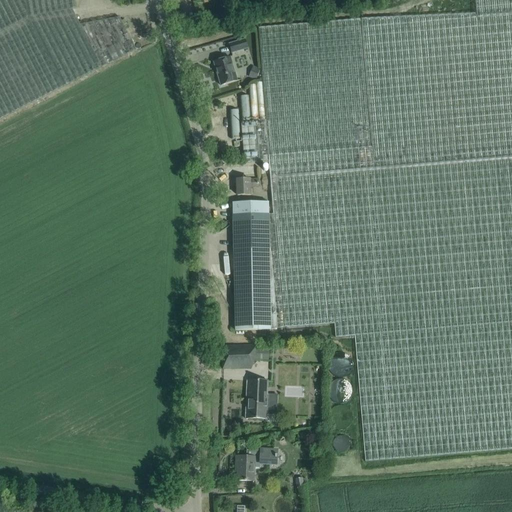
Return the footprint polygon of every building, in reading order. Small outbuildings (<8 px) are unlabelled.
[(0,0),(0,119),(136,50),(119,17),(80,25),(72,9),(76,9),(74,0),(0,0)] [(258,28),(266,121),(241,123),(244,164),(269,162),(274,215),(269,215),(271,329),(334,324),(335,338),(355,336),(365,462),(511,449),(511,0),(475,0),(477,14),(372,19),(258,28)] [(229,45),(232,53),(247,49),(245,40),(229,45)] [(230,58),(215,62),(219,74),(217,74),(220,86),(237,81),(230,58)] [(237,180),(237,196),(250,195),(250,187),(258,187),(258,180),(237,180)] [(271,329),(269,215),(268,203),(232,203),(235,331),(271,330),(271,329)] [(227,277),(227,267),(219,268),(219,277),(227,277)] [(222,369),(251,370),(251,363),(256,363),(256,346),(220,346),(220,363),(223,363),(222,369)] [(262,358),(274,359),(275,351),(262,350),(262,358)] [(245,419),(264,420),(265,407),(269,407),(269,395),(267,395),(268,381),(247,381),(249,381),(248,410),(246,410),(245,419)] [(341,432),(342,445),(352,444),(351,431),(341,432)] [(246,450),(246,457),(237,457),(236,465),(239,465),(238,481),(253,481),(254,468),(260,468),(261,464),(276,465),(276,464),(276,458),(277,458),(277,455),(276,455),(276,451),(260,450),(260,451),(246,450)] [(270,493),(269,511),(289,511),(290,498),(301,498),(301,494),(270,493)]
